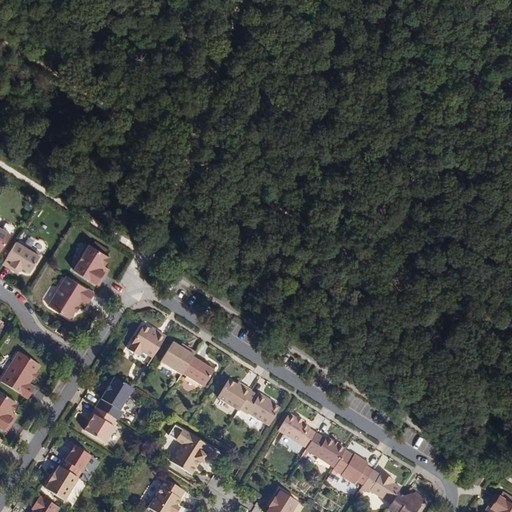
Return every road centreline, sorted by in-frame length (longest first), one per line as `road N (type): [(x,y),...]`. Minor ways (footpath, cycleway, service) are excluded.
road 1 (track): [(0,39),(511,355)]
road 2 (residential): [(89,360),(134,286),(447,481),(445,511)]
road 3 (track): [(134,286),(231,0)]
road 4 (residential): [(0,499),(89,360)]
